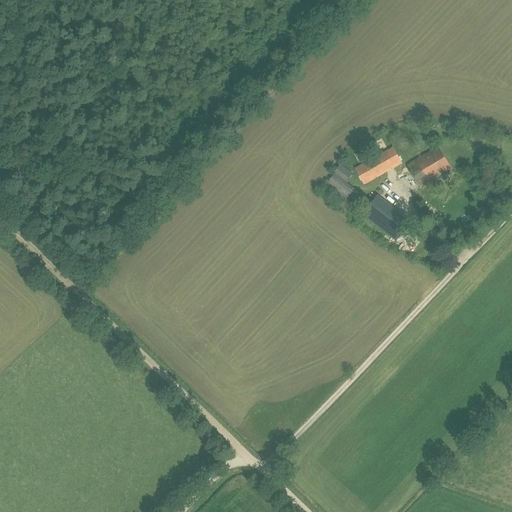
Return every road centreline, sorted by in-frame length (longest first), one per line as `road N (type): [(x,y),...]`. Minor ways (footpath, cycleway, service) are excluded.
road 1 (track): [(263,470),(0,218)]
road 2 (track): [(263,470),(511,211)]
